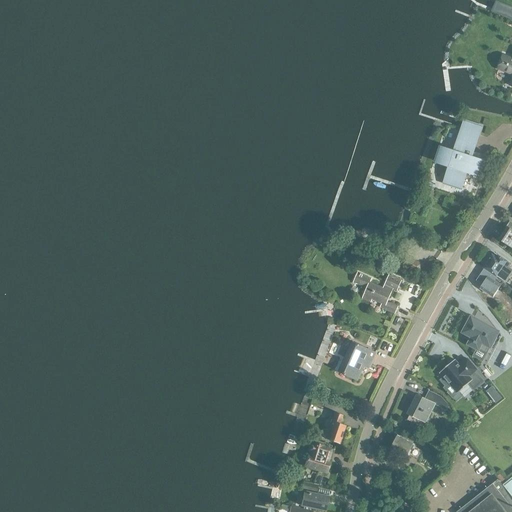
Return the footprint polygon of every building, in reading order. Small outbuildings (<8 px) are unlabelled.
[(511,20),(511,7),(501,3),(500,5),(498,11),(497,14),(511,20)] [(511,76),(509,83),(511,84),(511,57),(503,54),(497,70),(511,76)] [(454,152),(445,149),(443,148),(439,163),(448,166),(446,172),(449,173),(446,182),(462,188),(467,172),(479,176),(483,161),(480,160),(480,159),(480,158),(474,156),(473,156),(473,157),(473,158),(470,157),(477,135),(480,135),(482,126),(466,121),(463,129),(461,129),(454,152)] [(511,229),(508,227),(500,240),(511,247),(511,229)] [(510,264),(508,262),(498,256),(497,258),(492,255),(484,267),(498,277),(502,270),(505,272),(510,264)] [(406,256),(401,266),(419,273),(423,264),(406,256)] [(498,277),(484,267),(484,268),(485,268),(477,280),(483,284),(480,288),(493,297),(503,282),(497,278),(498,277)] [(381,304),(380,306),(396,313),(398,307),(388,302),(394,288),(398,290),(402,281),(389,275),(383,288),(371,282),(372,279),(358,272),(353,282),(362,286),(361,288),(366,290),(362,298),(371,302),(372,299),(381,304)] [(473,356),(488,364),(501,338),(496,335),(498,332),(494,330),(479,322),(479,321),(474,318),(473,319),(472,318),(471,318),(471,319),(464,332),(465,333),(473,337),(471,341),(469,344),(477,348),(473,356)] [(365,359),(371,362),(376,352),(353,342),(346,358),(348,359),(349,359),(342,374),(357,381),(364,367),(364,366),(362,365),(365,359)] [(477,370),(476,368),(468,359),(467,360),(461,365),(460,366),(455,360),(454,360),(454,361),(450,365),(449,364),(440,373),(444,377),(441,380),(446,387),(449,384),(450,384),(451,383),(459,392),(469,384),(473,389),(474,390),(483,381),(475,372),(477,370)] [(426,422),(435,404),(447,410),(450,405),(442,397),(440,395),(429,390),(425,399),(417,395),(408,413),(411,414),(408,420),(417,424),(419,419),(426,422)] [(498,394),(492,399),(495,403),(502,398),(498,394)] [(321,408),(323,402),(312,398),(310,404),(321,408)] [(345,427),(339,424),(342,415),(333,413),(327,430),(321,428),(319,437),(324,439),(324,438),(339,443),(345,427)] [(392,447),(408,455),(413,445),(398,437),(392,447)] [(331,450),(331,449),(310,443),(307,453),(303,466),(326,474),(327,473),(325,473),(329,460),(330,460),(331,460),(328,459),(331,450)] [(428,478),(432,483),(440,476),(437,471),(428,478)] [(511,476),(502,484),(511,496),(511,476)] [(511,511),(511,496),(502,484),(498,479),(456,511),(511,511)] [(301,489),(316,492),(317,486),(302,482),(301,489)] [(302,492),(300,505),(325,511),(327,500),(314,497),(315,495),(302,492)]
